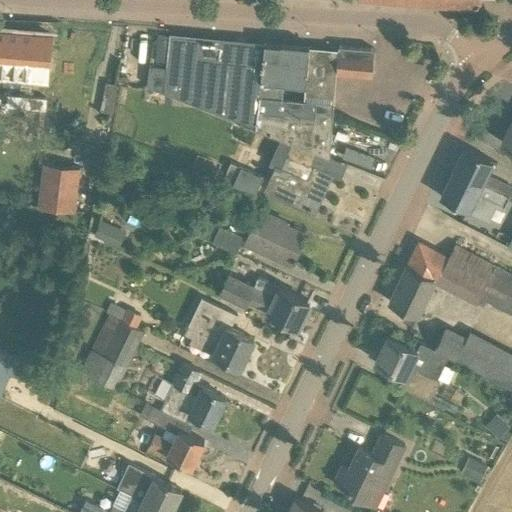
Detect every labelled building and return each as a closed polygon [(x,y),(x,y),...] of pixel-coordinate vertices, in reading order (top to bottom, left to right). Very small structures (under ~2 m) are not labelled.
[(54,31),(0,27),(0,80),(12,82),(13,73),(51,75),(54,31)] [(167,68),(151,66),(148,86),(164,92),(291,142),(316,152),(317,151),(330,157),(337,73),(373,76),(375,49),(339,46),(338,52),(310,50),(310,46),(282,43),(282,44),(265,42),(264,46),(170,37),(167,68)] [(511,122),(502,143),(511,147),(511,122)] [(316,152),(291,142),(286,154),(293,157),(287,170),(277,166),(266,190),(310,209),(316,196),(321,199),(332,174),(311,164),(316,152)] [(453,172),(500,194),(509,199),(511,191),(511,187),(491,178),(490,180),(485,177),(493,160),(465,147),(453,172)] [(231,163),(223,180),(255,195),(263,178),(231,163)] [(80,167),(44,164),(40,206),(76,209),(80,167)] [(494,207),(500,194),(453,172),(441,197),(469,210),(477,193),(482,196),(480,200),(494,207)] [(287,223),(260,210),(245,244),(291,264),(293,261),(295,262),(297,257),(296,256),(304,237),(284,228),(287,223)] [(126,232),(102,221),(95,235),(120,247),(126,232)] [(219,225),(212,242),(236,253),(244,236),(219,225)] [(481,294),(511,309),(511,269),(455,243),(449,255),(419,241),(390,301),(419,315),(435,280),(478,301),(481,294)] [(255,288),(230,275),(220,294),(244,306),(246,301),(299,326),(311,302),(279,287),(279,288),(259,279),(255,288)] [(222,307),(202,297),(188,325),(220,340),(213,354),(240,367),(254,338),(227,325),(227,326),(215,320),(222,307)] [(125,310),(121,319),(136,326),(142,315),(127,308),(125,310)] [(144,330),(136,326),(121,319),(109,314),(82,371),(116,387),(144,330)] [(436,350),(511,389),(511,351),(470,330),(465,340),(446,331),(436,350)] [(400,386),(430,401),(441,379),(425,372),(436,350),(422,343),(418,350),(387,335),(375,361),(405,375),(400,386)] [(0,347),(0,369),(11,374),(24,380),(32,362),(0,347)] [(176,417),(186,422),(190,413),(213,424),(226,397),(203,385),(203,386),(195,382),(200,371),(183,362),(160,409),(176,417)] [(178,432),(170,429),(176,417),(160,409),(147,403),(141,416),(159,424),(155,434),(149,445),(167,454),(167,455),(192,467),(205,441),(180,429),(178,432)] [(501,417),(489,430),(498,439),(499,438),(507,442),(511,433),(507,430),(510,426),(501,417)] [(347,492),(376,506),(406,445),(382,433),(372,454),(359,447),(349,468),(342,465),(334,481),(349,488),(347,492)] [(488,466),(475,460),(467,476),(480,482),(488,466)] [(118,487),(132,494),(169,511),(170,511),(181,489),(152,474),(152,473),(129,462),(118,487)] [(169,511),(132,494),(125,508),(114,503),(110,511),(109,511),(86,500),(80,511),(169,511)] [(288,511),(322,511),(323,510),(296,496),(288,511)]
